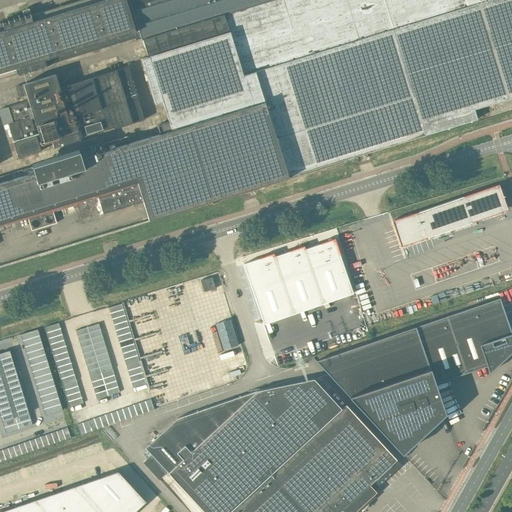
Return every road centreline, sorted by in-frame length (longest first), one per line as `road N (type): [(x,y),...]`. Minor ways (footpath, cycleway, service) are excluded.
road 1 (unclassified): [(0,298),(511,142)]
road 2 (unknown): [(256,364),(233,387),(153,419),(141,434),(141,461),(186,511)]
road 3 (unknown): [(422,511),(426,487),(308,366)]
